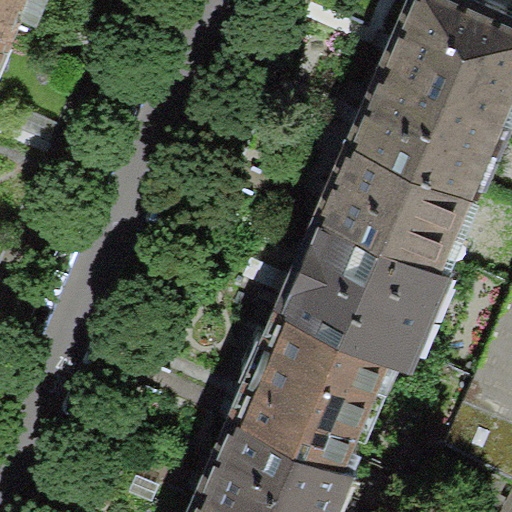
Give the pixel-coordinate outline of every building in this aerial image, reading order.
[(0,0),(0,25),(1,26),(7,13),(12,0),(0,0)] [(511,113),(511,0),(510,0),(506,11),(480,0),(403,0),(391,30),(379,57),(486,103),(511,113)] [(348,130),(454,176),(486,103),(379,57),(357,109),(348,130)] [(316,204),(423,249),(454,176),(348,130),(325,184),(316,204)] [(394,346),(433,254),(423,249),(316,204),(287,271),(277,295),(378,339),(394,346)] [(511,280),(441,445),(511,481),(511,280)] [(229,406),(331,449),(332,445),(348,452),(355,436),(343,430),(367,376),(363,375),(378,339),(277,295),(261,332),(253,328),(237,366),(245,369),(241,377),(229,406)] [(198,479),(273,511),(310,511),(336,452),(331,449),(229,406),(205,462),(198,479)] [(273,511),(198,479),(183,511),(273,511)] [(511,511),(511,483),(496,511),(511,511)]
